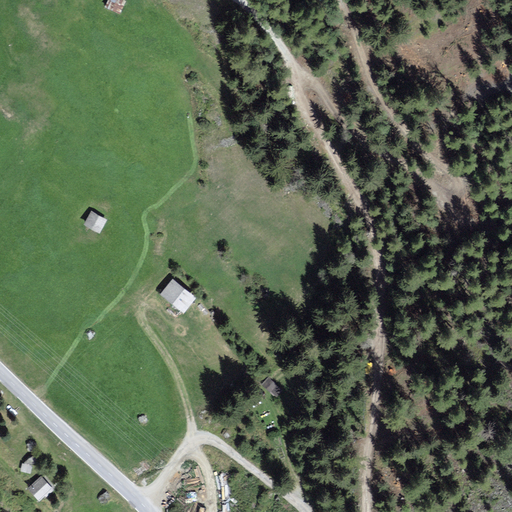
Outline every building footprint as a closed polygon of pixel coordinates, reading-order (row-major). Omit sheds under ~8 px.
[(126,0),(125,0),(107,0),(104,8),(120,14),(126,0)] [(105,220),(89,212),(82,226),(98,234),(105,220)] [(195,297),(172,279),(159,295),(183,313),(195,297)] [(269,375),(263,382),(276,395),(283,387),(269,375)] [(31,461),(20,460),(18,470),(30,471),(31,461)] [(51,487),(41,475),(25,488),(35,500),(51,487)]
